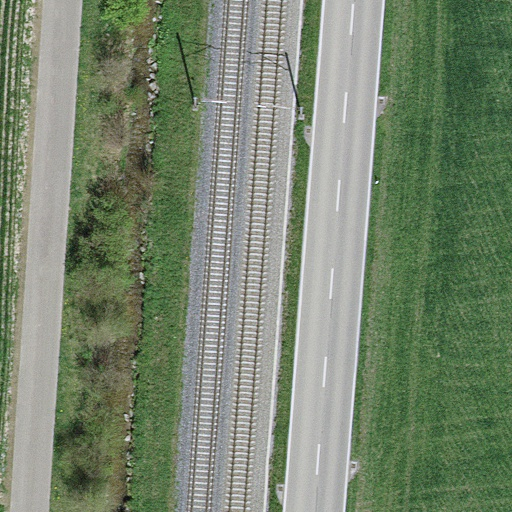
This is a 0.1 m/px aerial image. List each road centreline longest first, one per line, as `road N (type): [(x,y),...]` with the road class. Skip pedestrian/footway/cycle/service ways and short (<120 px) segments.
road 1 (secondary): [(361,0),(320,511)]
road 2 (unclassified): [(29,511),(61,0)]
